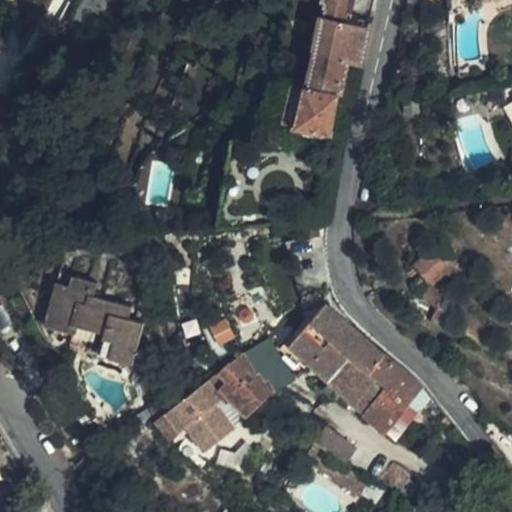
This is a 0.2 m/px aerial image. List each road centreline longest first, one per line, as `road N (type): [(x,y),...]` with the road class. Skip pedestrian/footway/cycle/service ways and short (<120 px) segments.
road 1 (tertiary): [(511,481),(438,385),(355,306),(342,279),(339,226),(392,0)]
road 2 (tertiary): [(0,185),(58,104),(99,0)]
road 3 (tertiary): [(75,511),(0,380)]
